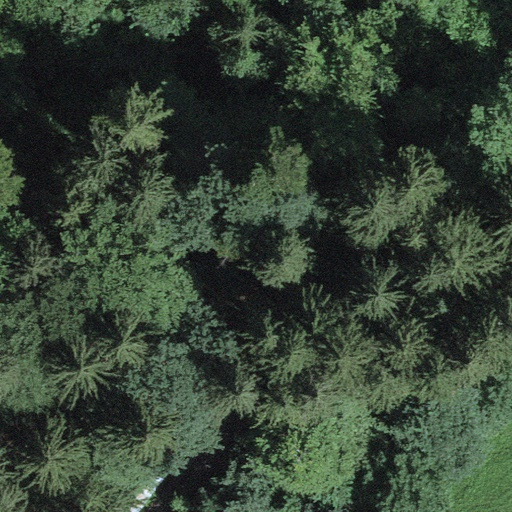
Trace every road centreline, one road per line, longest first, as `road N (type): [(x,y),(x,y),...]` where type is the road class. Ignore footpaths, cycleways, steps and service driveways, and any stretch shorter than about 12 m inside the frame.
road 1 (track): [(511,321),(390,378),(241,426),(204,451),(157,511)]
road 2 (track): [(111,332),(229,434)]
